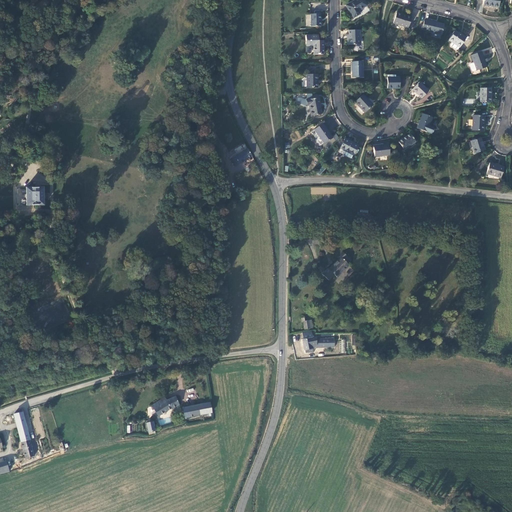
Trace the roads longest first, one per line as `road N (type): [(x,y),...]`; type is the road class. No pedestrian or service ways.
road 1 (unclassified): [(282,350),(122,373),(0,412)]
road 2 (unclassified): [(511,196),(352,180),(273,185)]
road 3 (secondary): [(237,0),(229,89),(273,185)]
road 4 (residential): [(334,0),(342,114),(369,134),(396,124)]
road 5 (secondary): [(282,350),(276,412),(240,511)]
road 6 (secondary): [(273,185),(283,230),(282,350)]
